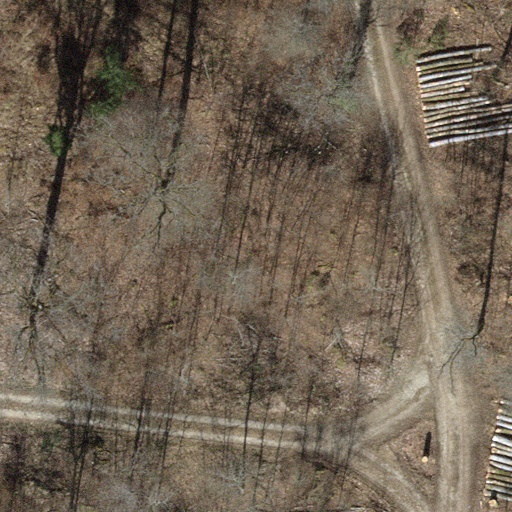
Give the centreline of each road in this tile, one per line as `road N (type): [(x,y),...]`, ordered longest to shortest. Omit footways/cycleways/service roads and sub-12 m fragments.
road 1 (track): [(369,0),(457,411),(456,511)]
road 2 (track): [(0,401),(457,449)]
